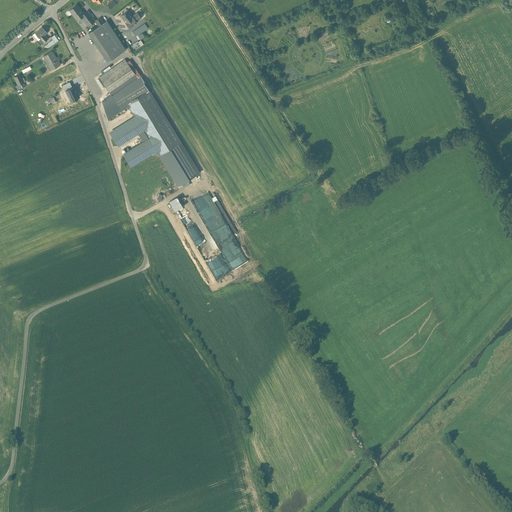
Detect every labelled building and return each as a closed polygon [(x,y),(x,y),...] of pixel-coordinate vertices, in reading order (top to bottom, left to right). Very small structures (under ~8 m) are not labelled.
[(113,0),(107,5),(110,9),(116,4),(113,0)] [(84,13),(76,4),(69,9),(77,20),(78,19),(82,23),(85,21),(88,26),(95,20),(87,10),(84,13)] [(125,22),(132,16),(127,10),(120,16),(125,22)] [(132,16),(125,22),(129,28),(137,22),(136,21),(141,18),(140,17),(144,15),(140,10),(132,16)] [(120,47),(103,22),(98,25),(88,32),(105,57),(120,47)] [(144,23),(132,32),(135,36),(139,33),(139,32),(146,27),(144,23)] [(41,27),(35,33),(40,39),(41,39),(44,42),(48,39),(44,35),(47,33),(41,27)] [(140,46),(137,41),(132,44),(135,50),(140,46)] [(52,51),(43,56),(48,65),(50,64),(52,69),(60,64),(58,60),(57,60),(52,51)] [(125,59),(108,71),(107,69),(98,75),(111,94),(112,95),(137,77),(126,61),(125,59)] [(181,142),(137,70),(137,71),(129,60),(126,61),(137,77),(112,95),(121,108),(122,107),(130,121),(111,132),(119,145),(139,133),(144,141),(124,153),(132,166),(153,152),(154,154),(158,152),(160,155),(181,142)] [(14,77),(18,86),(20,85),(24,82),(20,74),(14,77)] [(69,81),(61,85),(64,91),(65,90),(70,101),(80,97),(74,85),(72,87),(69,81)] [(102,100),(107,118),(121,108),(112,95),(111,94),(102,100)] [(178,196),(169,200),(175,210),(183,206),(178,196)] [(230,229),(236,229),(216,196),(213,197),(213,204),(211,205),(208,205),(206,206),(205,208),(203,204),(206,204),(208,203),(209,197),(208,198),(207,200),(205,200),(203,198),(198,201),(198,202),(205,213),(208,213),(208,216),(212,216),(215,220),(214,223),(219,223),(223,221),(225,224),(228,225),(230,229)]
